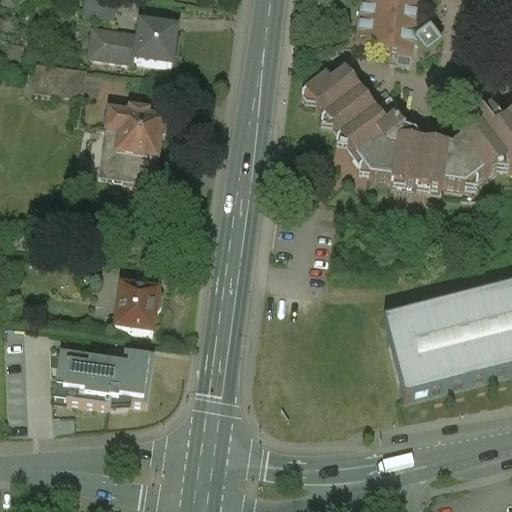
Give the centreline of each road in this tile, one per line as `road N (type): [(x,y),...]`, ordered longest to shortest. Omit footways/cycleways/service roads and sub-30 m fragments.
road 1 (secondary): [(271,0),(203,483)]
road 2 (residential): [(0,470),(203,483)]
road 3 (residential): [(397,475),(352,485),(203,483)]
